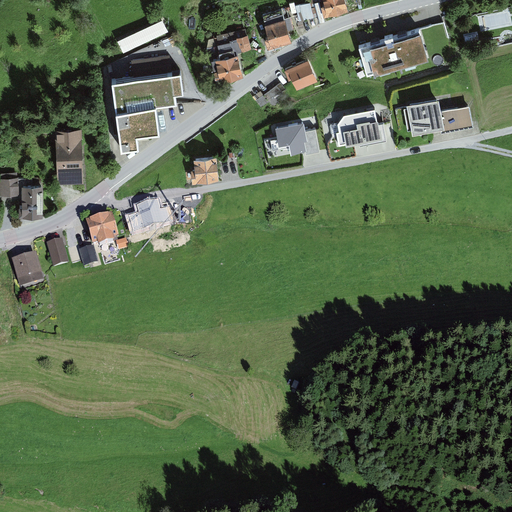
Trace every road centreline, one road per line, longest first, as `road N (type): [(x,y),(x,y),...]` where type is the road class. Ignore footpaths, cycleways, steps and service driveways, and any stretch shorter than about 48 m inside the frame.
road 1 (tertiary): [(429,0),(325,29),(73,211),(0,239)]
road 2 (track): [(511,130),(118,205),(83,204)]
